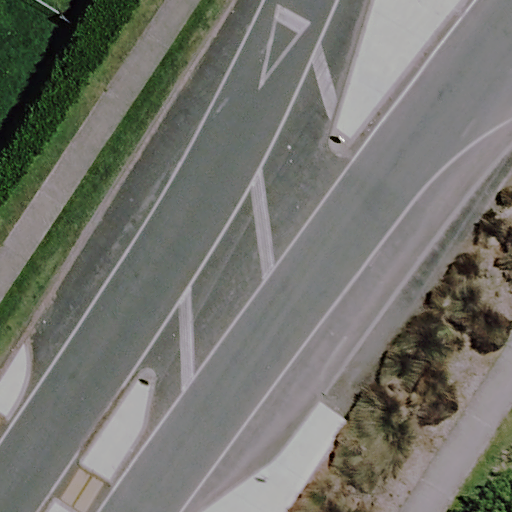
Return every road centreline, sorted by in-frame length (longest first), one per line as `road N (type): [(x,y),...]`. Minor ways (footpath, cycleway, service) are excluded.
road 1 (tertiary): [(511,21),(383,181),(244,269)]
road 2 (tertiary): [(244,269),(269,76),(303,0)]
road 3 (tertiary): [(244,269),(116,446)]
